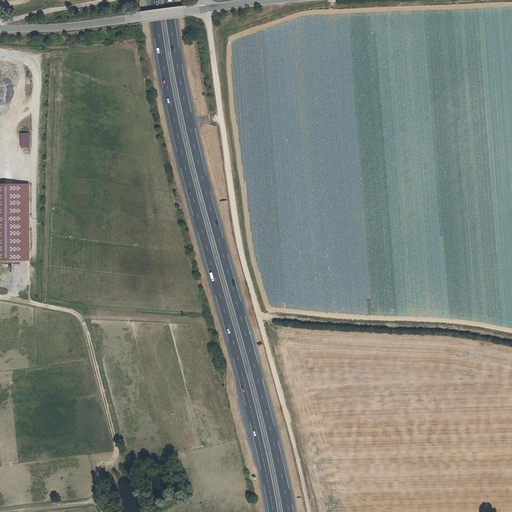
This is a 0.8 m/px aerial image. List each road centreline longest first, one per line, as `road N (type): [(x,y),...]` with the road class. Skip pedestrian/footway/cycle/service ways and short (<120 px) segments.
road 1 (motorway): [(288,511),(192,137),(168,0)]
road 2 (motorway): [(153,0),(178,139),(273,511)]
road 3 (track): [(206,8),(241,251),(309,511)]
road 4 (track): [(0,297),(77,314),(116,449),(99,472),(95,499),(6,511)]
road 5 (track): [(0,53),(25,58),(37,74),(34,249)]
road 6 (tertiary): [(0,28),(185,11)]
